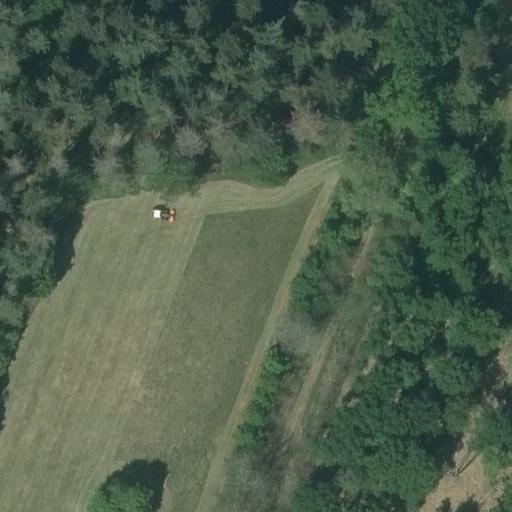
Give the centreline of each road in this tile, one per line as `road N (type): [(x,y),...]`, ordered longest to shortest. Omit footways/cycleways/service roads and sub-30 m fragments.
road 1 (track): [(454,0),(257,511)]
road 2 (track): [(422,88),(0,161)]
